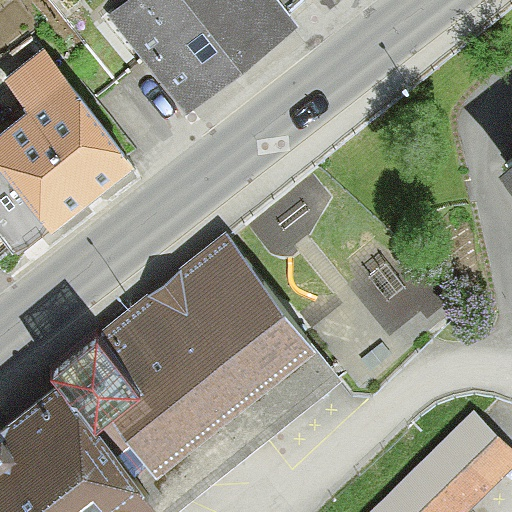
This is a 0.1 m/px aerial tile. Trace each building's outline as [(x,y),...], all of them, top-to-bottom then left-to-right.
[(127,0),(104,19),(183,115),(297,23),(278,0),(127,0)] [(0,261),(39,231),(127,162),(38,50),(0,80),(0,83),(28,120),(0,141),(0,176),(1,178),(0,179),(0,261)] [(511,141),(499,152),(511,167),(511,141)] [(218,227),(76,344),(165,452),(308,336),(218,227)] [(48,364),(0,403),(0,511),(116,511),(154,487),(48,364)] [(511,444),(475,408),(369,511),(465,511),(511,466),(511,444)]
